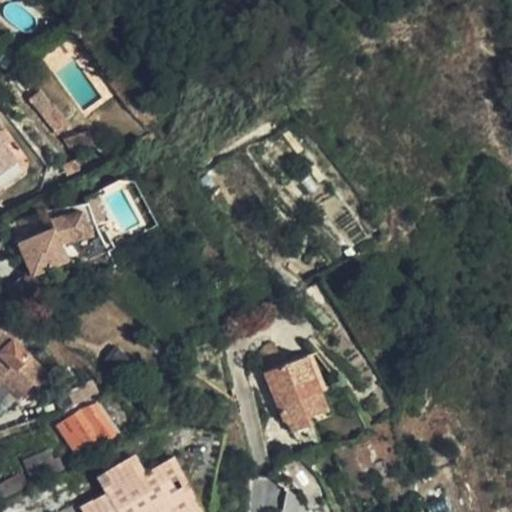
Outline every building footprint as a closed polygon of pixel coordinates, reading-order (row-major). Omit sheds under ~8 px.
[(34,155),(0,114),(0,102),(2,101),(0,98),(0,180),(1,182),(34,155)] [(74,199),(47,213),(52,222),(61,241),(88,228),(74,199)] [(61,241),(52,222),(17,239),(34,273),(68,256),(61,241)] [(0,349),(36,385),(39,387),(51,374),(0,325),(0,349)] [(24,397),(36,385),(0,349),(0,379),(3,376),(24,397)] [(272,367),(289,418),(292,417),(295,428),(319,421),(315,408),(311,394),(329,388),(316,352),(272,367)] [(333,402),(329,388),(311,394),(315,408),(333,402)] [(69,418),(59,425),(76,451),(87,445),(90,450),(118,431),(99,403),(71,422),(69,418)] [(292,417),(289,418),(281,420),(286,438),(297,434),(295,428),(292,417)] [(106,488),(149,466),(139,448),(96,470),(106,488)] [(48,449),(25,461),(34,481),(63,466),(58,456),(53,459),(48,449)] [(106,488),(79,502),(84,511),(208,511),(179,451),(149,466),(106,488)] [(69,468),(0,502),(0,511),(2,511),(74,478),(69,468)]
